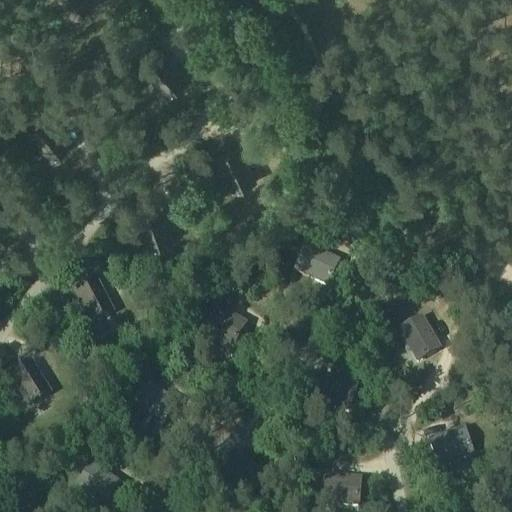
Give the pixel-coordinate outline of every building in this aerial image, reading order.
[(93,0),(57,0),(73,21),(96,4),(93,0)] [(164,52),(143,70),(168,98),(189,80),(164,52)] [(51,162),(73,143),(48,115),(27,132),(51,162)] [(241,147),(216,159),(233,192),(257,181),(241,147)] [(162,205),(137,215),(148,249),(175,240),(162,205)] [(340,265),(305,249),(294,275),(328,290),(340,265)] [(98,283),(72,296),(89,330),(115,317),(98,283)] [(215,309),(201,333),(234,352),(247,328),(215,309)] [(422,320),(397,335),(417,367),(441,352),(422,320)] [(32,365),(8,379),(28,412),(52,398),(32,365)] [(322,377),(313,404),(349,416),(358,390),(322,377)] [(146,386),(130,410),(162,430),(177,405),(146,386)] [(462,432),(429,443),(438,470),(473,458),(462,432)] [(234,454),(217,476),(249,499),(265,477),(234,454)] [(121,487),(90,467),(74,490),(105,511),(121,487)] [(324,478),(321,506),(359,510),(361,482),(324,478)]
